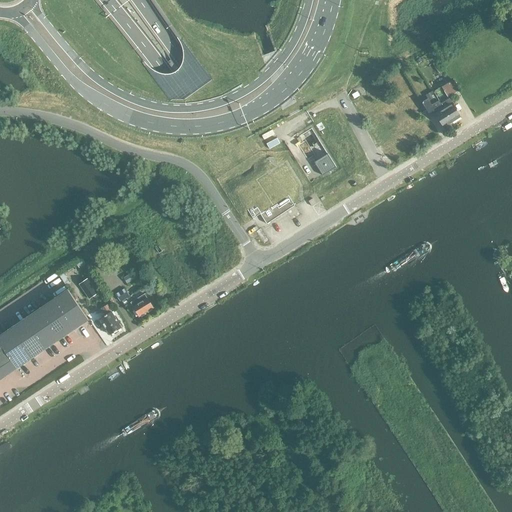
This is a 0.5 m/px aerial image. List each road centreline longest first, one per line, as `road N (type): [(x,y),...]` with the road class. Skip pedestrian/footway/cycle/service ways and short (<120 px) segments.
road 1 (trunk): [(107,0),(463,511)]
road 2 (trunk): [(480,511),(138,0)]
road 3 (primary): [(13,12),(92,96),(133,117),(191,126),(230,119),(285,89),(319,46),(335,0)]
road 4 (primary): [(310,0),(297,38),(273,70),(241,94),(187,108),(145,103),(101,80),(31,0)]
road 5 (unclassified): [(0,112),(68,122),(192,168),(258,262)]
road 6 (residential): [(0,428),(258,262)]
road 7 (unclassified): [(258,262),(511,107)]
road 8 (unknown): [(0,391),(73,343),(92,343),(105,360)]
